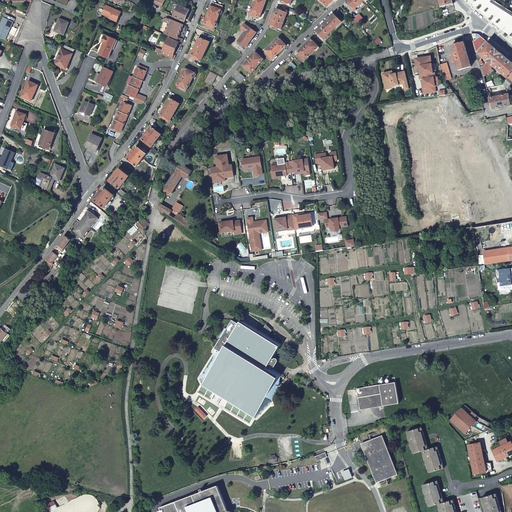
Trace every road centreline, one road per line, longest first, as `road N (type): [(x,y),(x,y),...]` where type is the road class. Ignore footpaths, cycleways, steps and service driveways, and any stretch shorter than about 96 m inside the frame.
road 1 (unclassified): [(217,97),(170,150),(155,189),(124,398),(131,500),(115,511)]
road 2 (residential): [(366,58),(374,88),(345,137),(348,191),(217,202)]
road 3 (residential): [(203,0),(165,87),(90,193)]
road 4 (residential): [(339,385),(370,357),(511,334)]
road 5 (residential): [(90,193),(0,312)]
